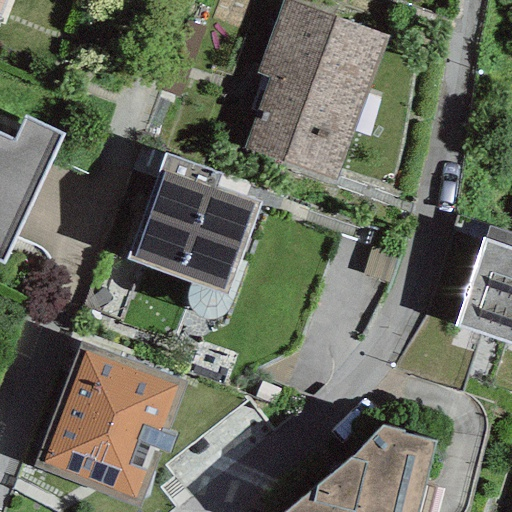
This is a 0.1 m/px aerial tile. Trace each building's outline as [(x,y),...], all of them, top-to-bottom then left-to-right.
[(386,33),(291,0),(279,0),(254,71),(265,75),(242,143),(336,176),(386,33)] [(0,260),(1,261),(63,133),(24,114),(13,137),(0,131),(0,260)] [(221,170),(162,150),(126,256),(228,290),(259,199),(216,185),(221,170)] [(511,245),(483,237),(455,325),(511,342),(511,245)] [(185,379),(80,339),(32,463),(134,502),(156,447),(167,452),(174,434),(165,431),(185,379)] [(405,427),(381,422),(351,454),(280,511),(415,511),(434,438),(403,431),(405,427)]
